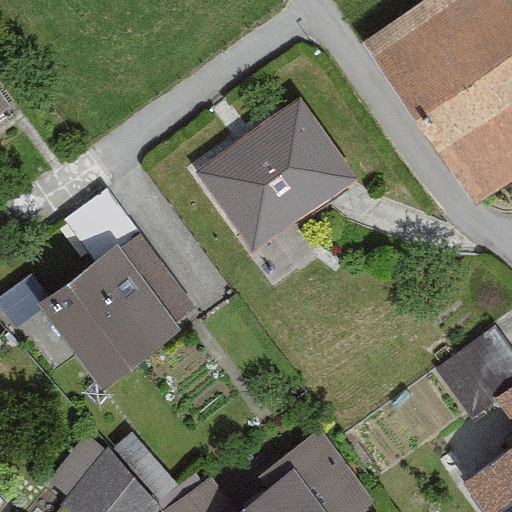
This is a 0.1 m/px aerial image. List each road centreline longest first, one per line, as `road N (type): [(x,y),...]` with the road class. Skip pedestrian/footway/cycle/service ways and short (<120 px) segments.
road 1 (unclassified): [(302,0),(460,211),(511,249)]
road 2 (unknown): [(315,17),(147,135)]
